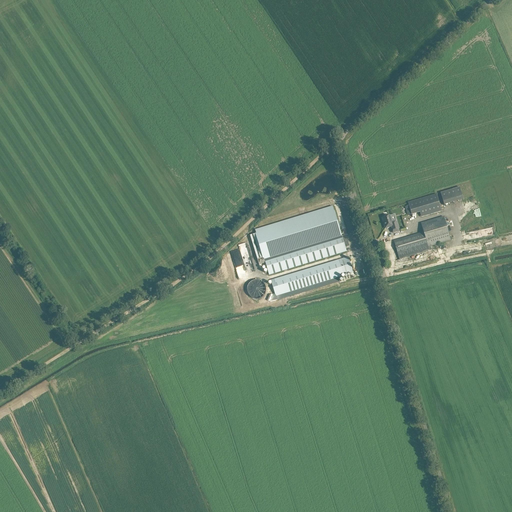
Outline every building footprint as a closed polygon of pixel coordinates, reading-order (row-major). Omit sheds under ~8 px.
[(462,199),(458,187),(439,193),(443,206),(462,199)] [(437,194),(408,203),(409,205),(412,215),(420,212),(440,206),(437,194)] [(256,234),(250,236),(259,265),(262,264),(265,263),(266,266),(269,275),(342,253),(347,251),(345,248),(342,236),(338,225),(338,223),(335,213),(334,211),(333,206),(255,230),(256,234)] [(385,229),(392,227),(392,229),(393,233),(399,231),(396,222),(392,223),(389,216),(382,218),(385,229)] [(394,241),(399,260),(431,250),(430,246),(436,245),(436,244),(451,240),(444,217),(421,224),(424,232),(394,241)] [(271,294),(268,301),(270,302),(278,299),(278,301),(281,300),(281,299),(339,282),(339,281),(339,279),(342,278),(341,276),(353,273),(348,257),(271,281),(275,294),(272,295),(271,294)] [(253,299),(257,299),(261,298),(264,296),(266,292),(266,288),(265,285),(262,281),(258,280),(254,280),(251,282),(248,285),(247,289),(248,293),(250,296),(253,299)]
